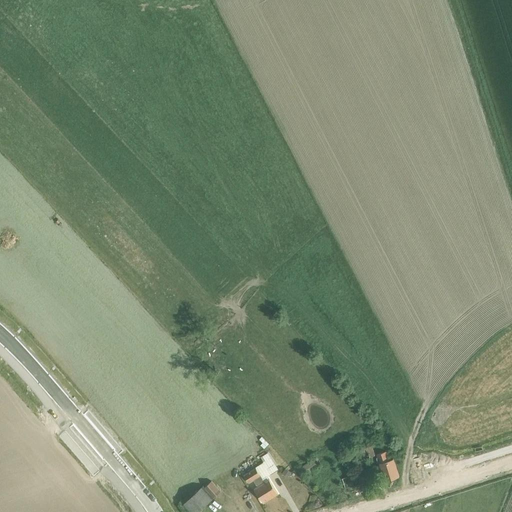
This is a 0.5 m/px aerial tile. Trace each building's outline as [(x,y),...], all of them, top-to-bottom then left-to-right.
[(356,451),(359,461),(378,456),(375,446),(356,451)] [(294,464),(302,477),(324,464),(316,451),(294,464)] [(266,504),(283,495),(271,475),(279,470),(269,453),(264,456),(268,463),(259,468),(267,481),(256,488),(266,504)] [(379,457),(384,479),(396,476),(391,454),(379,457)] [(342,479),(346,489),(375,480),(372,469),(342,479)] [(189,511),(216,496),(206,481),(180,497),(189,511)]
